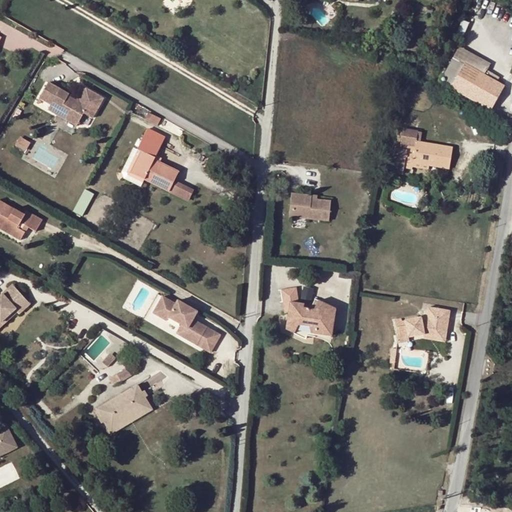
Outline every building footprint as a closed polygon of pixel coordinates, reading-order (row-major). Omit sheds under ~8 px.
[(440,81),(490,110),(504,87),(496,83),(483,75),(453,58),(440,81)] [(483,75),(496,83),(498,79),(485,71),(483,75)] [(47,82),(38,98),(51,105),(48,110),(57,115),(60,110),(80,121),(84,114),(92,119),(104,98),(86,88),(79,100),(47,82)] [(60,110),(57,115),(77,126),(80,121),(60,110)] [(161,119),(150,113),(146,120),(158,126),(161,119)] [(163,138),(147,129),(137,149),(141,151),(130,170),(169,191),(179,172),(154,160),(162,146),(160,145),(163,138)] [(414,163),(430,166),(450,170),(453,148),(417,142),(416,148),(408,147),(405,169),(412,171),(413,168),(414,163)] [(85,188),(75,211),(84,214),(94,192),(85,188)] [(291,194),(288,217),(328,221),(330,201),(316,200),(311,199),(311,196),(291,194)] [(24,225),(28,227),(36,231),(42,221),(26,212),(24,215),(0,201),(0,223),(3,226),(2,229),(20,240),(25,232),(22,230),(24,225)] [(0,322),(26,299),(12,284),(0,294),(0,322)] [(290,302),(299,304),(296,288),(281,290),(284,315),(288,314),(290,302)] [(26,299),(0,322),(0,327),(16,312),(19,315),(31,304),(26,299)] [(315,328),(315,335),(332,337),(336,309),(318,302),(314,310),(304,308),(300,308),(299,304),(290,302),(288,314),(285,328),(286,330),(294,334),(299,326),(309,328),(315,328)] [(408,336),(425,334),(436,335),(436,334),(446,335),(449,311),(428,307),(427,317),(420,316),(420,318),(395,322),(397,338),(408,336)] [(164,313),(157,326),(170,333),(183,341),(178,349),(212,369),(222,351),(194,336),(199,328),(179,317),(177,320),(164,313)] [(157,326),(155,329),(169,337),(170,333),(157,326)] [(110,353),(102,362),(108,367),(116,358),(110,353)] [(126,368),(116,375),(120,382),(121,383),(131,376),(126,368)] [(109,379),(113,386),(120,382),(116,375),(109,379)] [(96,410),(100,417),(102,416),(110,430),(148,407),(140,393),(143,392),(139,385),(96,410)] [(102,416),(100,417),(111,436),(154,411),(143,392),(140,393),(148,407),(110,430),(102,416)] [(0,448),(3,447),(6,453),(17,448),(7,427),(0,429),(0,448)]
